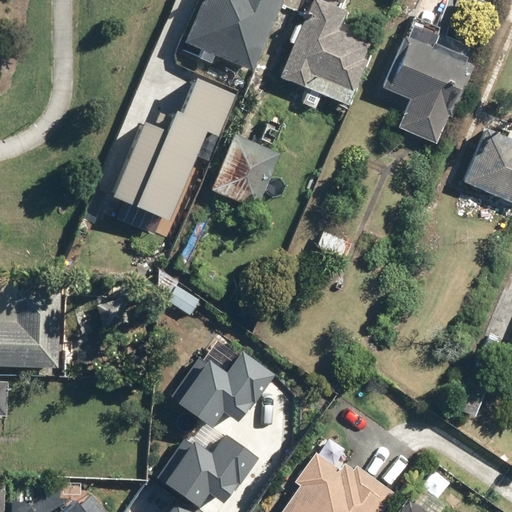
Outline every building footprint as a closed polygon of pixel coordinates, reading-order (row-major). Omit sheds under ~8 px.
[(200,0),(184,41),(202,48),(198,59),(214,65),(218,55),(256,70),(282,0),(200,0)] [(350,0),(309,0),(278,74),(349,105),(369,59),(366,57),(373,42),(339,27),(351,0),(350,0)] [(435,39),(433,44),(412,35),(388,88),(410,97),(398,125),(438,142),(476,57),(435,39)] [(239,90),(196,73),(183,108),(178,106),(174,116),(160,110),(155,122),(144,118),(115,194),(172,217),(205,130),(221,137),(239,90)] [(511,134),(487,123),(461,180),(511,202),(511,134)] [(282,151),(237,131),(212,188),(257,208),(282,151)] [(191,273),(202,252),(195,248),(209,222),(200,217),(175,264),(191,273)] [(325,224),(316,245),(339,255),(349,235),(325,224)] [(62,284),(0,280),(0,363),(58,366),(62,284)] [(247,372),(211,345),(181,384),(217,411),(247,372)] [(9,377),(0,376),(0,412),(7,413),(9,377)] [(220,441),(193,424),(165,465),(175,473),(160,494),(185,511),(184,511),(242,511),(253,496),(241,488),(249,476),(213,451),(220,441)] [(384,511),(397,494),(356,465),(353,468),(349,465),(345,470),(315,449),(295,478),(301,482),(279,511),(384,511)] [(109,511),(87,485),(57,511),(109,511)] [(434,511),(409,494),(395,511),(434,511)]
